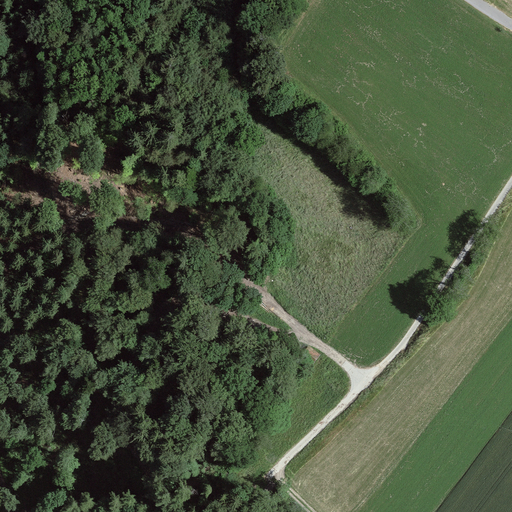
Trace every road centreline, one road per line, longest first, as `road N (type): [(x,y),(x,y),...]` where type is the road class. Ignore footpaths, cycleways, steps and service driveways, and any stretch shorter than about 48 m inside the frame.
road 1 (track): [(272,471),(407,337),(511,182)]
road 2 (track): [(302,335),(201,302),(182,302),(147,331),(117,411),(155,511)]
road 3 (track): [(302,335),(218,249),(179,229),(76,222),(27,245),(0,273)]
